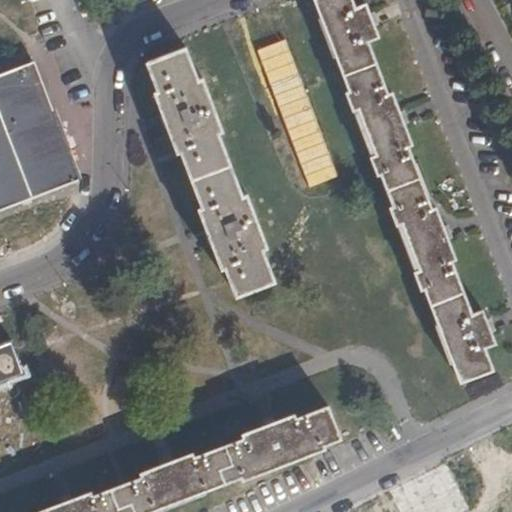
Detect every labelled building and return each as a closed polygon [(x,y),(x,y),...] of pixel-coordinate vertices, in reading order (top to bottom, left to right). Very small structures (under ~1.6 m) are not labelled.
[(0,0),(0,74),(34,61),(80,181),(83,179),(83,176),(83,162),(40,49),(0,64),(0,0)] [(0,0),(0,211),(80,181),(34,61),(0,74),(0,0)] [(355,5),(353,0),(312,0),(348,90),(345,92),(352,112),(358,110),(374,154),(369,156),(376,176),(379,175),(391,204),(388,206),(395,226),(401,224),(419,268),(413,270),(421,291),(425,289),(460,382),(494,369),(486,347),(496,343),(482,308),(472,312),(452,260),(456,258),(436,206),(432,207),(409,146),(413,144),(392,91),(389,93),(369,42),(379,37),(366,2),(355,5)] [(198,78),(186,45),(145,61),(156,89),(152,91),(176,153),(180,151),(201,206),(197,208),(220,269),(225,267),(236,297),(276,281),(264,249),(268,247),(247,191),(242,193),(219,133),(224,131),(203,76),(198,78)] [(0,382),(26,372),(13,338),(0,342),(0,382)] [(150,511),(241,477),(242,481),(326,449),(325,445),(343,438),(329,403),(297,415),(295,412),(242,432),(243,436),(195,454),(194,451),(140,471),(141,475),(95,493),(93,489),(38,510),(39,511),(150,511)] [(463,511),(470,509),(448,464),(350,511),(463,511)]
